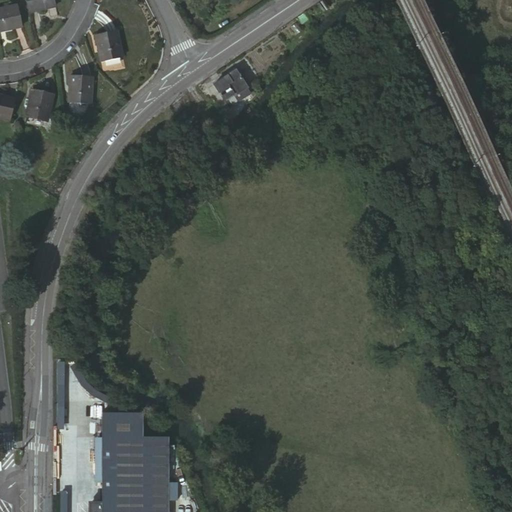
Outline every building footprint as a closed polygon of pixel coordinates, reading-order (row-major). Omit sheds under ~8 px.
[(57,0),(28,0),(32,15),(59,9),(57,0)] [(20,9),(0,12),(0,34),(25,30),(20,9)] [(102,66),(122,62),(116,35),(96,39),(102,66)] [(227,102),(247,89),(237,73),(216,87),(227,102)] [(92,109),(95,82),(73,80),(71,106),(92,109)] [(251,95),(247,89),(227,102),(231,108),(251,95)] [(49,123),(56,97),(36,91),(28,116),(49,123)] [(16,102),(0,98),(0,120),(11,124),(16,102)] [(142,428),(142,416),(102,416),(102,467),(168,466),(168,442),(142,442),(143,436),(154,436),(154,428),(142,428)] [(167,511),(168,466),(102,467),(102,501),(102,511),(167,511)] [(102,511),(102,501),(91,501),(90,511),(102,511)]
